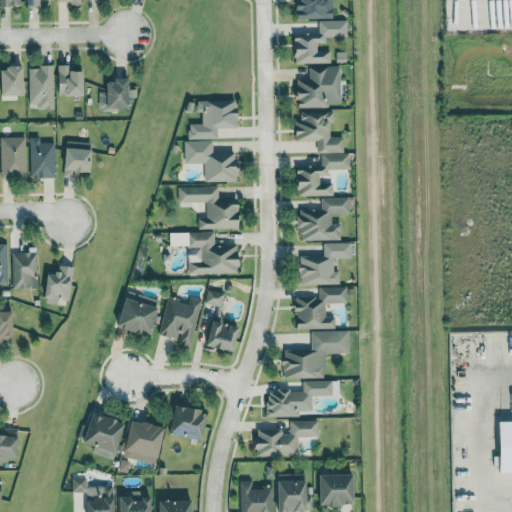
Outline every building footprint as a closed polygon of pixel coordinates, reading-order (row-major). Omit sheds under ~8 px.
[(464,28),(488,28),(488,26),(495,26),(495,1),(464,0),(464,28)] [(331,62),(330,50),(318,50),(318,42),(326,42),(326,36),(348,36),(348,20),(319,20),(319,33),(295,33),(296,63),(331,62)] [(86,70),(72,70),(72,65),(59,64),(59,95),(86,95),(86,70)] [(298,106),(342,105),(341,65),(310,66),(310,78),(297,79),(298,106)] [(27,95),(26,66),(2,66),(3,95),(27,95)] [(54,66),(29,66),(30,104),(37,103),(37,109),(55,109),(54,66)] [(132,107),(132,79),(108,79),(108,91),(100,91),(100,108),(132,107)] [(219,139),(219,127),(239,127),(239,100),(198,100),(198,112),(204,112),(204,123),(190,123),(190,139),(219,139)] [(298,195),(334,195),(334,183),(321,183),(321,175),(329,175),(329,169),(350,168),(350,153),(344,153),(344,136),(333,137),(332,111),(299,112),(299,140),(318,140),(318,153),(322,153),(323,166),(298,166),(298,195)] [(0,137),(1,178),(27,177),(26,137),(0,137)] [(56,143),(41,142),(41,137),(31,137),(30,177),(56,178),(56,143)] [(206,181),(239,181),(239,152),(214,152),(214,140),(185,140),(185,163),(206,163),(206,181)] [(94,172),(94,149),(86,148),(86,142),(67,141),(66,177),(78,177),(79,172),(94,172)] [(200,228),(242,227),(241,199),(220,199),(220,186),(179,186),(179,202),(208,201),(208,217),(199,217),(200,228)] [(350,197),(322,197),(323,209),(301,209),(301,240),(342,239),(342,223),(333,223),(333,214),(350,213),(350,197)] [(171,232),(171,246),(189,246),(190,273),(240,272),(240,245),(215,245),(215,231),(171,232)] [(340,283),(340,271),(335,271),(335,257),(352,257),(352,242),(325,242),(325,255),(300,256),(300,284),(340,283)] [(0,283),(8,284),(9,243),(0,243),(0,283)] [(38,251),(12,252),(12,289),(38,288),(38,251)] [(49,273),(46,303),(59,304),(60,299),(70,300),(73,266),(60,264),(58,274),(49,273)] [(297,328),(336,328),(336,317),(326,317),(326,303),(348,303),(348,286),(320,286),(320,297),(297,297),(297,328)] [(226,293),(209,288),(205,301),(222,307),(226,293)] [(163,302),(131,291),(119,324),(151,336),(163,302)] [(160,334),(180,339),(179,344),(192,347),(203,298),(190,296),(189,303),(169,298),(160,334)] [(15,339),(14,311),(0,311),(0,343),(3,344),(3,339),(15,339)] [(242,327),(213,320),(207,345),(237,351),(242,327)] [(350,353),(349,330),(312,331),(312,349),(284,349),(285,378),(326,377),(325,353),(350,353)] [(269,416),(300,416),(300,410),(313,410),(313,395),(340,395),(340,381),(304,381),(304,391),(292,391),(292,389),(269,389),(269,416)] [(211,412),(178,403),(171,432),(204,441),(211,412)] [(127,421),(93,413),(87,443),(95,445),(93,453),(118,459),(127,421)] [(166,426),(132,420),(125,457),(159,464),(166,426)] [(299,455),(299,436),(319,436),(319,420),(291,420),(291,430),(257,430),(257,455),(299,455)] [(504,472),(511,472),(511,420),(503,421),(504,472)] [(20,428),(5,428),(4,434),(0,433),(0,461),(9,462),(10,458),(20,458),(20,428)] [(279,474),(280,511),(309,511),(308,473),(279,474)] [(323,506),(356,505),(356,474),(322,475),(323,506)] [(73,492),(88,492),(88,511),(117,511),(117,486),(88,486),(88,478),(73,478),(73,492)] [(240,511),(274,511),(274,487),(253,488),(253,480),(240,481),(240,511)] [(194,511),(195,501),(160,500),(159,511),(194,511)]
